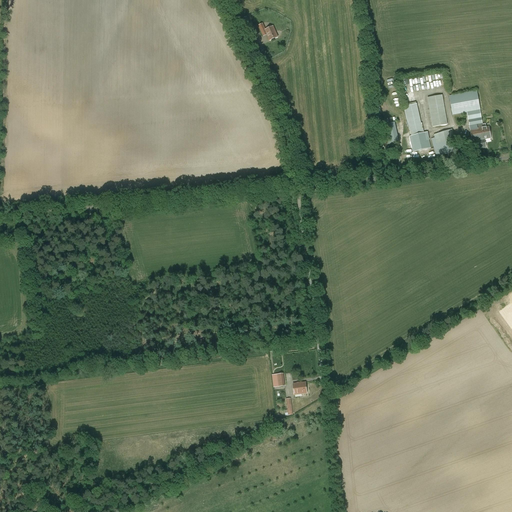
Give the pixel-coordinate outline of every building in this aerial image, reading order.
[(270,41),(277,37),(273,27),(265,30),(270,41)] [(453,115),(467,113),(474,150),(486,147),(485,140),(491,139),(489,127),(486,127),(485,124),(482,125),(479,106),(477,91),(449,96),(453,115)] [(447,125),(442,95),(427,98),(432,127),(447,125)] [(403,107),(413,153),(431,148),(429,140),(426,141),(425,133),(420,134),(414,105),(403,107)] [(388,124),(391,143),(399,142),(396,123),(388,124)] [(436,157),(458,151),(455,138),(453,138),(451,130),(433,135),(437,147),(434,148),(436,157)] [(277,374),(278,387),(285,386),(283,374),(277,374)] [(294,395),(307,393),(305,382),(293,384),(294,395)]
